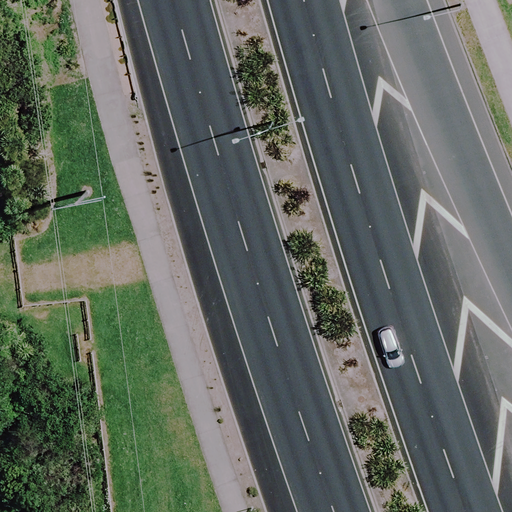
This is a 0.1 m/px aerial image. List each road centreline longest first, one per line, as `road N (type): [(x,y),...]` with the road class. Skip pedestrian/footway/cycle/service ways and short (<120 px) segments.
road 1 (primary): [(304,0),(466,511)]
road 2 (primary): [(334,511),(251,266),(176,0)]
road 3 (primary): [(394,0),(511,260)]
